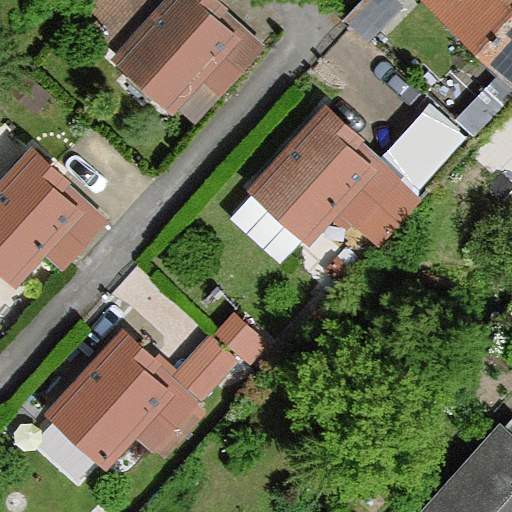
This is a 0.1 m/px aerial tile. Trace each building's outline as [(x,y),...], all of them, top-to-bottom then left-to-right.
[(219,0),(121,0),(102,22),(125,42),(118,49),(175,100),(202,69),(222,87),(262,42),(218,2),(219,0)] [(402,3),(399,0),(359,0),(348,12),(370,34),(402,3)] [(511,0),(433,0),(511,78),(511,0)] [(492,81),(459,114),(476,132),(509,98),(492,81)] [(359,131),(330,104),(259,181),(312,229),(339,200),(380,237),(419,196),(354,137),(359,131)] [(66,173),(33,144),(0,180),(0,259),(17,274),(44,244),(64,261),(104,216),(62,178),(66,173)] [(235,309),(218,329),(252,360),(270,340),(235,309)] [(178,372),(125,324),(53,405),(109,454),(136,424),(165,450),(204,407),(195,398),(235,353),(213,333),(201,347),(178,372)] [(511,511),(511,424),(428,511),(511,511)]
